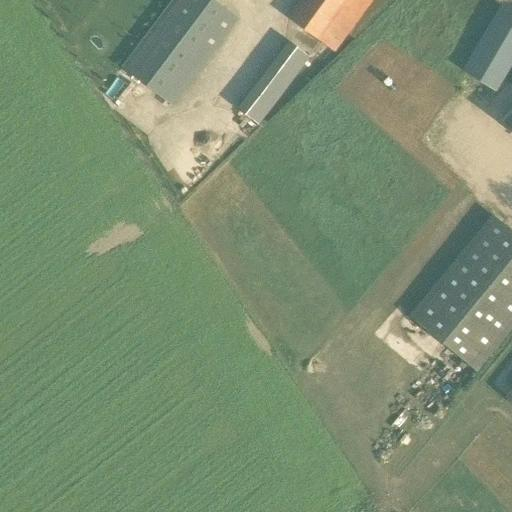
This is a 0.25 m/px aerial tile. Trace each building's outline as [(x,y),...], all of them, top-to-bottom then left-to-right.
[(214,0),(172,0),(121,68),(172,106),(206,62),(202,59),(235,15),(214,0)] [(303,0),(289,19),(335,52),(372,0),(303,0)] [(464,73),(497,91),(511,64),(511,0),(507,0),(482,46),(473,41),(461,64),(467,67),(464,73)] [(315,62),(289,42),(238,108),(259,125),(300,71),(305,75),(315,62)] [(113,119),(137,87),(125,77),(100,109),(113,119)] [(142,139),(161,104),(148,97),(128,131),(142,139)] [(511,231),(493,216),(410,316),(477,372),(511,329),(511,231)]
